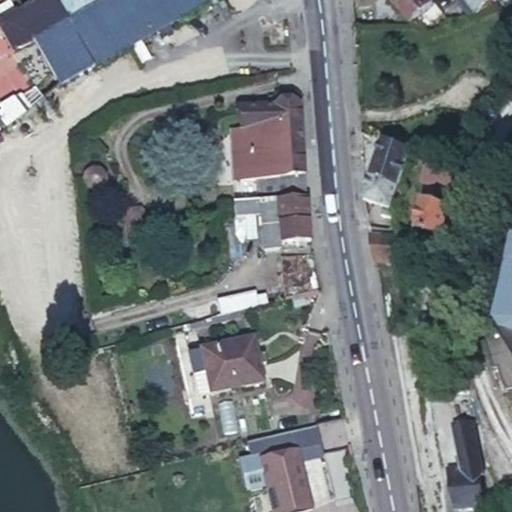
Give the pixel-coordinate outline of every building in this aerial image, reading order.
[(59,90),(92,71),(57,0),(36,0),(21,11),(32,34),(59,90)] [(57,0),(92,71),(227,0),(57,0)] [(423,0),(386,0),(411,27),(432,10),(423,0)] [(451,34),(462,25),(445,0),(423,0),(432,10),(451,34)] [(445,0),(462,25),(490,1),(488,0),(445,0)] [(21,11),(19,8),(2,17),(15,42),(32,34),(21,11)] [(305,214),(303,126),(241,113),(239,139),(251,139),(253,198),(282,201),(283,216),(305,214)] [(230,139),(235,217),(283,216),(282,201),(253,198),(251,139),(239,139),(230,139)] [(413,158),(388,147),(375,179),(401,190),(413,158)] [(375,179),(365,205),(392,216),(401,190),(375,179)] [(464,209),(469,197),(431,179),(424,194),(464,209)] [(256,261),(308,247),(305,214),(283,216),(235,217),(221,217),(222,239),(253,238),(256,261)] [(426,241),(450,250),(458,228),(435,218),(426,241)] [(368,239),(400,232),(387,228),(390,220),(367,224),(368,239)] [(368,239),(370,261),(404,259),(400,232),(368,239)] [(284,307),(317,298),(310,262),(278,268),(284,307)] [(205,299),(211,326),(261,313),(256,287),(205,299)] [(196,359),(207,403),(255,390),(245,347),(196,359)] [(292,511),(312,508),(301,460),(320,456),(313,426),(276,434),(280,449),(257,454),(269,511),(292,511)] [(430,482),(440,511),(465,511),(451,473),(430,482)]
